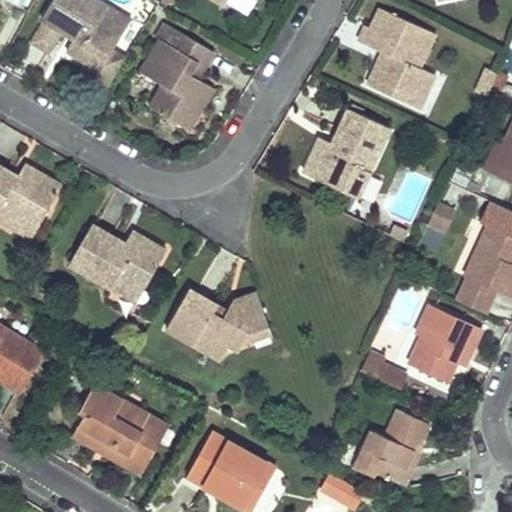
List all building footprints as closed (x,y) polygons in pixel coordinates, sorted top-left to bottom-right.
[(104,94),(119,68),(108,61),(127,31),(116,24),(122,15),(97,0),(54,0),(42,19),(45,21),(55,27),(61,31),(66,34),(70,28),(78,34),(75,40),(68,52),(87,64),(78,77),(104,94)] [(434,30),(379,5),(370,25),(365,23),(358,41),(381,50),(388,53),(382,69),(374,66),(366,83),(406,102),(412,88),(421,93),(431,72),(418,65),(434,30)] [(132,22),(122,15),(116,24),(127,31),(132,22)] [(55,27),(45,21),(32,42),(47,52),(61,31),(55,27)] [(70,28),(66,34),(75,40),(78,34),(70,28)] [(165,43),(159,40),(140,73),(162,85),(169,89),(157,110),(189,129),(214,88),(199,79),(190,73),(206,48),(174,29),(165,43)] [(190,73),(199,79),(215,53),(206,48),(190,73)] [(388,53),(381,50),(374,66),(382,69),(388,53)] [(497,72),(485,66),(474,91),(486,96),(491,85),(497,72)] [(510,76),(498,70),(497,72),(491,85),(503,91),(510,76)] [(435,74),(431,72),(421,93),(412,88),(406,102),(419,108),(435,74)] [(169,89),(162,85),(150,105),(157,110),(169,89)] [(391,126),(351,107),(335,140),(323,135),(306,170),(340,185),(344,175),(364,183),(391,126)] [(511,182),(511,129),(491,173),(511,182)] [(497,142),(484,169),(491,173),(504,146),(497,142)] [(11,167),(0,160),(0,215),(22,229),(33,209),(43,216),(64,182),(28,160),(16,181),(6,176),(11,167)] [(364,183),(344,175),(340,185),(358,194),(364,183)] [(454,209),(438,201),(428,221),(445,229),(454,209)] [(43,216),(33,209),(22,229),(32,236),(43,216)] [(118,236),(92,221),(68,262),(126,296),(136,278),(148,284),(168,249),(133,230),(127,241),(122,249),(114,244),(118,236)] [(403,239),(407,230),(393,224),(389,233),(403,239)] [(511,298),(511,296),(511,237),(489,226),(465,275),(511,298)] [(127,241),(118,236),(114,244),(122,249),(127,241)] [(136,278),(126,296),(137,302),(148,284),(136,278)] [(218,305),(189,288),(167,329),(220,359),(229,344),(239,350),(242,344),(247,334),(266,326),(254,292),(234,299),(228,310),(224,318),(214,312),(218,305)] [(421,336),(415,349),(409,362),(446,379),(459,351),(469,356),(481,328),(430,304),(416,333),(421,336)] [(0,378),(18,389),(41,350),(0,325),(0,378)] [(247,334),(242,344),(269,334),(266,326),(247,334)] [(377,375),(383,363),(386,357),(369,349),(361,368),(377,375)] [(383,363),(377,375),(398,385),(404,373),(383,363)] [(114,414),(119,407),(123,399),(98,385),(83,410),(89,414),(78,434),(98,445),(103,436),(145,461),(166,424),(140,409),(131,424),(114,414)] [(131,424),(140,409),(123,399),(119,407),(114,414),(131,424)] [(432,423),(398,406),(385,433),(372,427),(362,445),(365,446),(358,460),(407,484),(426,447),(422,445),(432,423)] [(251,510),(264,489),(276,467),(214,431),(189,473),(251,510)] [(98,445),(140,469),(145,461),(103,436),(98,445)] [(356,509),(364,488),(325,473),(317,494),(356,509)]
